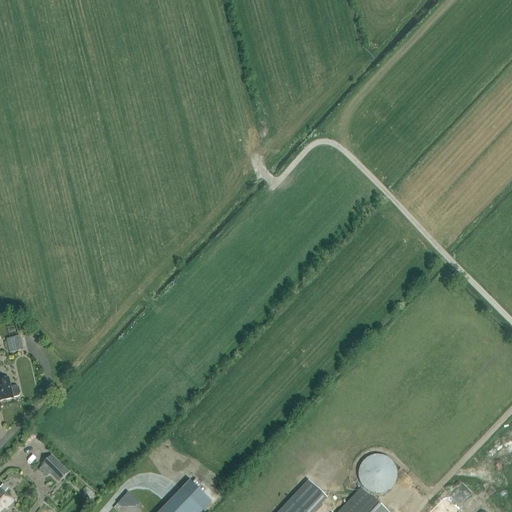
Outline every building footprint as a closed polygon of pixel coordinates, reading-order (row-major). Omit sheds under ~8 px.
[(23,335),(9,339),(12,353),(26,349),(23,335)] [(20,394),(19,388),(18,387),(16,386),(10,388),(8,379),(0,380),(0,401),(13,399),(13,398),(18,397),(19,396),(20,394)] [(393,462),(388,458),(383,456),(378,455),(372,456),(367,458),(363,462),(360,467),(359,472),(359,478),(360,483),(363,488),(368,491),(373,494),(378,494),(384,493),(389,491),(393,487),(396,482),(397,477),(397,471),(396,466),(393,462)] [(67,471),(52,457),(42,467),(57,481),(67,471)] [(279,511),(313,511),(326,498),(309,481),(279,511)] [(2,485),(0,487),(0,511),(4,508),(6,510),(14,501),(5,493),(8,489),(2,485)] [(182,489),(159,511),(201,511),(204,510),(182,489)] [(386,511),(362,489),(340,511),(386,511)]
